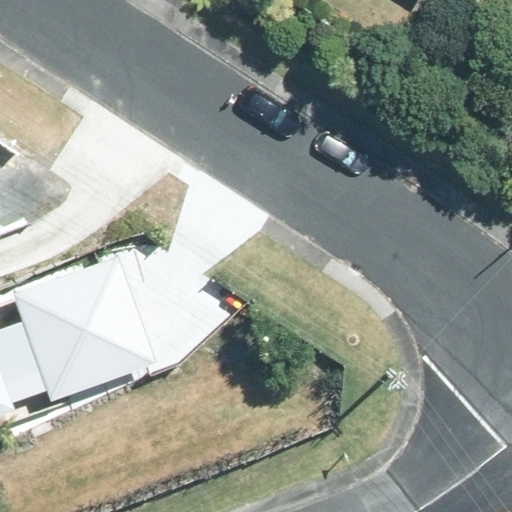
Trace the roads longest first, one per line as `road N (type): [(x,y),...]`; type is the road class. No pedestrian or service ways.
road 1 (residential): [(511,335),(442,267),(376,220),(33,0)]
road 2 (residential): [(511,435),(414,511)]
